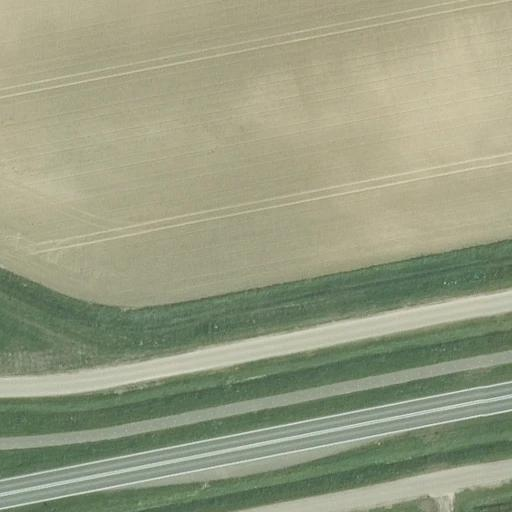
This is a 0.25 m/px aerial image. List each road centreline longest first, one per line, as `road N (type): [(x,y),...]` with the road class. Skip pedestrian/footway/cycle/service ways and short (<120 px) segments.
road 1 (trunk): [(0,491),(511,389)]
road 2 (unclassified): [(0,389),(78,385),(511,301)]
road 3 (unclassified): [(292,511),(511,469)]
